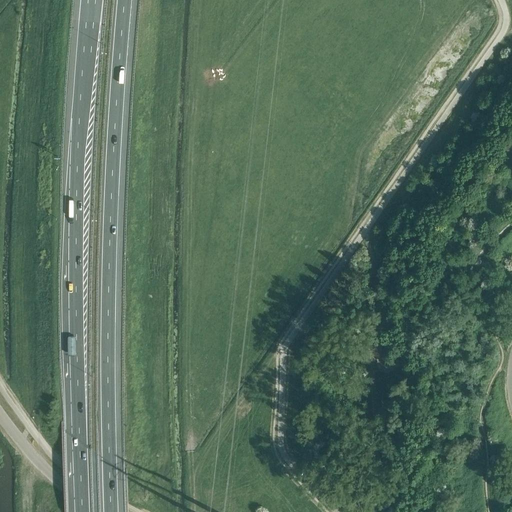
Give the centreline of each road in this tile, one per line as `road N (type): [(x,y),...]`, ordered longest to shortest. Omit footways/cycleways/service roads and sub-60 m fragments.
road 1 (unknown): [(494,0),(497,31),(277,349),(274,448),(327,511)]
road 2 (motorway): [(91,0),(76,196),(81,511)]
road 3 (motorway): [(110,511),(111,281),(127,0)]
road 4 (unknown): [(0,374),(53,450),(141,511)]
road 5 (tertiary): [(99,511),(48,472),(0,414)]
